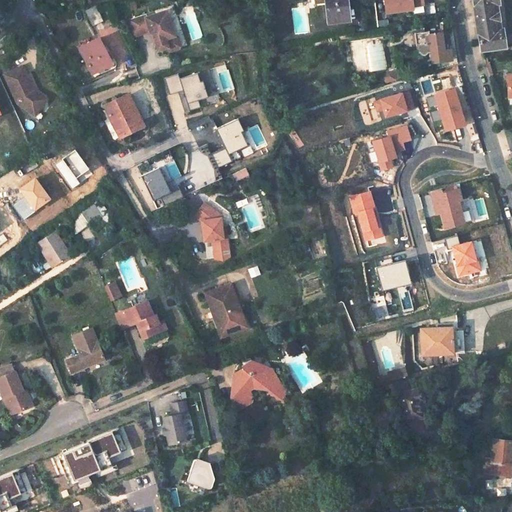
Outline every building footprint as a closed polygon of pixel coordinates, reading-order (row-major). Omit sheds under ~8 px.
[(346,0),(315,0),(316,3),(326,2),(328,23),(349,21),(346,0)] [(473,0),(481,51),(506,48),(503,30),(501,30),(496,3),(499,3),(498,0),(473,0)] [(95,6),(86,10),(93,24),(102,20),(95,6)] [(143,13),(126,19),(133,34),(148,30),(151,31),(157,49),(166,46),(167,50),(176,46),(178,43),(175,35),(172,33),(166,18),(164,19),(161,11),(144,17),(143,13)] [(433,62),(457,59),(453,31),(431,34),(430,31),(416,33),(418,47),(420,46),(421,54),(422,54),(422,55),(422,56),(423,56),(424,56),(425,56),(426,56),(427,56),(427,55),(428,55),(428,54),(428,53),(431,53),(433,62)] [(99,37),(79,48),(92,73),(112,63),(99,37)] [(23,66),(5,75),(18,104),(35,115),(45,101),(37,96),(34,90),(23,66)] [(395,71),(388,74),(385,80),(395,71)] [(196,82),(193,74),(176,79),(180,92),(184,105),(187,104),(197,101),(204,99),(199,81),(196,82)] [(176,79),(175,75),(163,78),(168,95),(180,92),(176,79)] [(465,124),(454,88),(435,94),(446,130),(465,124)] [(40,94),(34,90),(37,96),(45,101),(47,98),(40,94)] [(414,108),(409,91),(402,93),(407,110),(414,108)] [(407,110),(402,93),(381,99),(384,110),(386,116),(407,110)] [(127,96),(106,107),(120,136),(142,125),(127,96)] [(384,110),(381,99),(375,101),(378,111),(384,110)] [(185,127),(182,100),(171,101),(174,129),(185,127)] [(189,111),(199,108),(197,101),(187,104),(189,111)] [(237,118),(214,130),(222,147),(210,154),(217,168),(231,161),(228,154),(247,145),(240,132),(243,131),(237,118)] [(267,145),(257,125),(247,130),(257,150),(267,145)] [(405,149),(403,141),(411,139),(407,125),(388,131),(389,136),(373,141),(382,170),(393,166),(391,158),(396,157),(395,152),(405,149)] [(89,169),(75,150),(62,159),(63,160),(56,165),(73,188),(80,183),(76,178),(89,169)] [(231,174),(234,181),(247,176),(244,168),(231,174)] [(156,169),(140,176),(151,201),(159,198),(168,194),(156,169)] [(6,175),(0,178),(0,184),(9,180),(6,175)] [(51,200),(35,177),(19,189),(25,197),(14,205),(24,219),(51,200)] [(183,198),(178,188),(168,194),(159,198),(163,207),(183,198)] [(464,223),(458,200),(461,200),(458,189),(442,193),(441,190),(431,192),(435,207),(439,205),(445,228),(464,223)] [(379,226),(375,212),(373,212),(372,209),(374,208),(370,191),(351,196),(356,213),(359,212),(368,247),(377,245),(373,228),(379,226)] [(199,224),(201,236),(203,236),(204,241),(209,240),(211,251),(225,248),(222,228),(219,228),(217,218),(213,219),(212,210),(203,203),(191,218),(199,224)] [(94,204),(82,213),(89,224),(102,216),(94,204)] [(82,213),(69,222),(76,233),(89,224),(82,213)] [(36,242),(47,260),(42,263),(47,270),(52,267),(70,255),(54,230),(36,242)] [(457,236),(443,239),(447,251),(450,250),(457,277),(480,271),(471,240),(459,244),(457,236)] [(226,256),(225,248),(211,251),(212,259),(220,261),(226,256)] [(411,283),(406,262),(395,265),(394,263),(392,254),(374,259),(383,291),(411,283)] [(111,275),(104,278),(111,293),(117,290),(111,275)] [(214,309),(221,330),(238,324),(233,307),(238,305),(231,282),(205,291),(211,310),(214,309)] [(146,301),(116,314),(122,328),(136,323),(142,338),(159,331),(167,328),(163,320),(159,322),(156,314),(152,315),(146,301)] [(238,324),(221,330),(214,309),(211,310),(220,336),(246,327),(244,322),(238,305),(233,307),(238,324)] [(451,330),(449,327),(421,329),(422,354),(450,353),(452,350),(451,330)] [(80,355),(67,360),(71,372),(105,359),(92,328),(72,336),(80,355)] [(503,341),(494,343),(497,350),(506,348),(503,341)] [(242,369),(232,373),(231,387),(236,387),(239,392),(229,400),(239,411),(252,403),(254,397),(250,391),(252,389),(267,391),(269,395),(274,396),(275,399),(286,394),(284,387),(273,369),(251,360),(241,366),(242,369)] [(12,365),(0,370),(0,377),(15,371),(12,365)] [(389,369),(391,379),(405,377),(404,367),(389,369)] [(15,371),(0,377),(0,388),(11,414),(29,406),(23,390),(15,371)] [(236,387),(231,387),(229,400),(239,392),(236,387)] [(420,387),(397,393),(405,421),(423,416),(419,400),(423,399),(420,387)] [(27,389),(23,390),(29,406),(34,404),(27,389)] [(185,399),(171,402),(173,414),(164,416),(166,427),(167,433),(169,443),(186,440),(180,413),(188,411),(185,399)] [(126,429),(55,459),(69,494),(119,473),(114,462),(136,453),(126,429)] [(511,441),(494,439),(492,458),(487,458),(485,472),(510,475),(511,464),(511,455),(511,441)] [(190,461),(184,482),(205,491),(210,488),(214,477),(210,464),(196,458),(190,461)] [(17,476),(0,483),(0,511),(11,511),(7,502),(24,494),(17,476)] [(510,481),(499,480),(498,496),(508,495),(510,481)]
